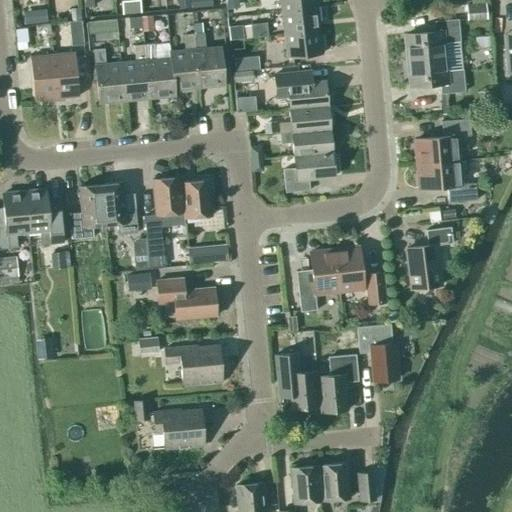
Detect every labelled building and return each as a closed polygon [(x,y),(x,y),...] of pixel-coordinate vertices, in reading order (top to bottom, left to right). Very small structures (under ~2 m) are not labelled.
[(123,15),(141,13),(140,0),(122,2),(123,15)] [(176,0),(178,9),(191,8),(190,0),(176,0)] [(279,0),(281,12),(316,8),(314,0),(279,0)] [(465,4),(466,19),(486,18),(485,2),(465,4)] [(79,8),(69,9),(71,21),(81,21),(79,8)] [(318,31),(316,8),(281,12),(284,35),(318,31)] [(26,23),(44,22),(43,9),(25,10),(26,23)] [(152,15),(141,16),(141,21),(142,31),(153,30),(152,15)] [(141,16),(128,17),(129,28),(142,27),(141,21),(141,16)] [(404,35),(407,61),(444,57),(443,43),(459,42),(457,19),(433,22),(435,32),(404,35)] [(116,30),(115,20),(102,21),(102,31),(116,30)] [(265,23),(249,24),(251,38),(267,36),(265,23)] [(242,25),(227,27),(228,40),(243,39),(242,25)] [(26,28),(14,29),(15,35),(16,43),(26,42),(28,42),(27,29),(26,28)] [(286,58),(321,54),(318,31),(284,35),(286,58)] [(204,49),(202,33),(193,34),(198,87),(223,84),(220,48),(204,49)] [(173,89),(198,87),(193,34),(183,35),(184,51),(169,53),(169,59),(170,59),(173,89)] [(155,60),(153,44),(143,45),(148,97),(174,95),(173,89),(170,59),(169,59),(155,60)] [(133,46),(135,62),(120,64),(123,100),(148,97),(143,45),(133,46)] [(97,102),(123,100),(120,64),(104,65),(103,49),(93,50),(94,66),(97,102)] [(73,53),(51,55),(56,98),(78,96),(73,53)] [(33,101),(56,98),(51,55),(29,57),(33,101)] [(84,55),(74,56),(76,77),(86,76),(84,55)] [(446,71),(444,57),(407,61),(409,86),(439,83),(440,94),(464,92),(462,69),(446,71)] [(249,58),(232,59),(234,71),(250,70),(249,58)] [(253,81),(252,70),(232,72),(235,105),(241,104),(238,82),(253,81)] [(287,96),(288,109),(326,105),(324,81),(312,82),(311,71),(273,75),(275,98),(287,96)] [(511,84),(498,85),(500,107),(511,105),(511,84)] [(328,129),(326,105),(288,109),(290,122),(278,123),(279,133),(328,129)] [(414,140),(416,164),(458,160),(456,137),(470,135),(468,119),(440,121),(442,137),(414,140)] [(277,122),(263,123),(264,134),(277,132),(277,122)] [(293,156),(331,152),(328,129),(279,133),(280,144),(292,143),(293,156)] [(250,160),(261,159),(260,146),(249,147),(250,160)] [(308,178),(333,176),(331,152),(293,156),(294,168),(282,169),(284,192),(309,190),(308,178)] [(261,159),(250,160),(251,172),(262,171),(261,159)] [(460,184),(458,160),(416,164),(418,189),(446,186),(447,202),(476,200),(474,183),(460,184)] [(151,180),(155,215),(181,213),(178,177),(151,180)] [(181,183),(184,218),(210,216),(207,180),(181,183)] [(122,209),(120,183),(100,185),(104,225),(116,224),(117,235),(137,233),(134,207),(122,209)] [(93,237),(92,226),(104,225),(100,185),(80,186),(83,212),(71,214),(73,239),(93,237)] [(45,190),(23,192),(27,232),(38,231),(40,245),(62,243),(57,199),(46,200),(45,190)] [(15,233),(27,232),(23,192),(1,194),(4,222),(0,222),(0,249),(16,248),(15,233)] [(226,225),(226,205),(212,206),(213,225),(226,225)] [(443,210),(441,210),(442,219),(444,219),(454,217),(453,208),(443,210)] [(439,221),(438,211),(428,212),(430,222),(439,221)] [(406,248),(411,289),(439,285),(434,246),(452,243),(450,227),(425,230),(427,246),(406,248)] [(163,266),(161,238),(146,240),(148,268),(163,266)] [(75,255),(92,253),(91,241),(73,243),(75,255)] [(212,262),(211,246),(186,249),(188,264),(212,262)] [(358,246),(333,249),(338,292),(366,288),(368,304),(384,302),(381,273),(361,275),(358,246)] [(314,294),(338,292),(333,249),(309,252),(312,280),(296,282),(299,312),(316,310),(314,294)] [(64,252),(49,253),(51,269),(65,267),(64,252)] [(19,256),(20,277),(32,276),(30,255),(19,256)] [(146,255),(133,256),(134,269),(148,268),(147,255),(146,255)] [(0,277),(17,276),(15,256),(0,257),(0,277)] [(125,275),(127,291),(150,289),(148,273),(125,275)] [(173,302),(175,320),(215,316),(212,288),(182,290),(181,278),(155,281),(157,304),(173,302)] [(414,322),(401,323),(402,336),(415,335),(414,322)] [(370,352),(373,381),(396,379),(393,344),(391,344),(389,324),(356,327),(358,354),(370,352)] [(137,338),(139,354),(158,352),(156,336),(137,338)] [(179,362),(181,385),(221,382),(218,346),(189,348),(189,346),(163,349),(165,363),(179,362)] [(274,355),(278,398),(290,397),(291,409),(317,407),(314,371),(298,372),(297,353),(274,355)] [(354,355),(328,357),(329,375),(317,377),(320,412),(346,410),(344,382),(356,381),(354,355)] [(131,400),(134,421),(150,419),(148,399),(131,400)] [(162,433),(163,449),(203,445),(200,410),(170,412),(170,410),(152,412),(154,433),(162,433)] [(319,465),(322,501),(348,499),(345,463),(319,465)] [(290,468),(293,504),(319,501),(316,465),(290,468)] [(373,471),(356,472),(358,502),(375,500),(373,471)] [(263,511),(261,483),(235,485),(237,511),(263,511)]
